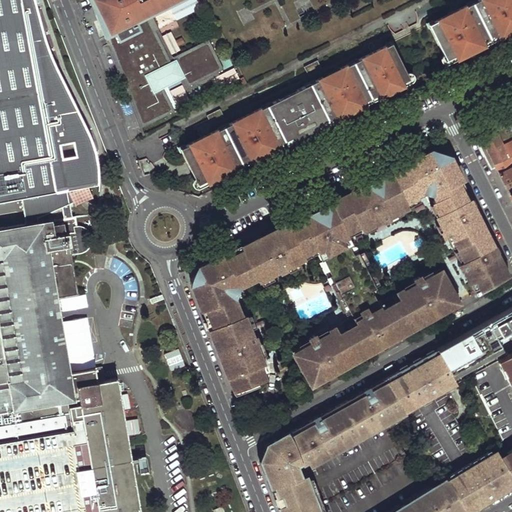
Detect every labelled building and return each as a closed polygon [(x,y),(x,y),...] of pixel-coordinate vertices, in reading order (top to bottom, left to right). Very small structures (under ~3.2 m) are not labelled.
[(0,0),(0,200),(20,197),(23,210),(26,225),(38,222),(37,217),(62,207),(64,218),(72,217),(69,203),(72,202),(74,205),(93,197),(87,183),(96,183),(96,166),(93,163),(94,156),(91,156),(91,148),(89,148),(89,141),(86,141),(86,136),(84,136),(84,131),(81,131),(81,126),(79,126),(79,121),(76,121),(76,115),(74,116),(74,111),(71,111),(72,106),(69,106),(69,101),(67,98),(66,96),(64,96),(64,90),(62,90),(62,86),(59,85),(59,80),(57,81),(57,75),(54,75),(54,71),(52,70),(52,65),(49,65),(49,58),(47,58),(47,53),(44,53),(45,45),(42,45),(42,35),(40,35),(40,25),(37,25),(37,15),(35,15),(35,5),(32,5),(32,0),(0,0)] [(87,0),(102,34),(117,27),(121,36),(134,29),(131,22),(152,12),(177,0),(87,0)] [(434,25),(429,27),(442,54),(451,50),(453,55),(479,42),(477,37),(494,28),(496,33),(511,25),(511,0),(476,0),(478,3),(467,9),(465,6),(433,22),(434,25)] [(476,0),(465,6),(467,9),(478,3),(476,0)] [(152,12),(131,22),(134,29),(121,36),(117,27),(102,34),(144,122),(175,108),(166,88),(183,80),(187,90),(219,75),(217,71),(222,69),(209,40),(173,57),(152,12)] [(511,30),(511,25),(496,33),(494,28),(477,37),(479,42),(453,55),(451,50),(442,54),(446,63),(511,30)] [(181,151),(195,178),(202,174),(205,179),(233,165),(230,161),(246,152),(249,157),(276,143),(274,139),(290,131),(292,136),(319,122),(317,118),(333,109),(336,114),(363,100),(360,96),(376,88),(379,93),(409,78),(393,46),(388,49),(386,45),(378,49),(380,53),(377,55),(375,51),(358,59),(360,62),(350,67),(348,64),(315,81),(316,84),(306,89),(304,86),(272,102),(273,105),(263,110),(261,108),(229,124),(230,127),(220,132),(218,129),(185,146),(187,149),(181,151)] [(358,59),(348,64),(350,67),(360,62),(358,59)] [(318,60),(305,67),(309,76),(322,69),(318,60)] [(202,174),(195,178),(199,187),(410,81),(409,78),(379,93),(376,88),(360,96),(363,100),(336,114),(333,109),(317,118),(319,122),(292,136),(290,131),(274,139),(276,143),(249,157),(246,152),(230,161),(233,165),(205,179),(202,174)] [(315,81),(304,86),(306,89),(316,84),(315,81)] [(272,102),(261,108),(263,110),(273,105),(272,102)] [(220,109),(207,115),(211,124),(225,118),(220,109)] [(478,128),(509,192),(511,190),(511,155),(509,157),(491,121),(478,128)] [(316,251),(345,237),(348,235),(366,226),(368,229),(371,228),(370,225),(381,219),(382,221),(383,221),(385,221),(386,221),(387,220),(388,218),(389,216),(388,215),(427,196),(437,216),(434,217),(435,221),(438,219),(443,228),(442,229),(441,230),(441,231),(441,232),(441,234),(443,235),(444,236),(447,236),(460,262),(459,263),(458,265),(458,266),(459,267),(460,269),(461,269),(462,269),(463,269),(475,292),(508,274),(450,155),(433,150),(196,268),(192,285),(232,390),(248,384),(248,386),(251,385),(251,383),(268,376),(236,293),(261,280),(262,282),(265,280),(264,278),(278,271),(278,272),(280,272),(281,272),(282,272),(284,271),(285,269),(285,268),(285,267),(297,261),(316,251)] [(0,511),(141,511),(116,373),(100,376),(99,365),(69,369),(56,299),(78,295),(70,249),(72,249),(75,248),(78,248),(80,247),(82,247),(84,245),(85,244),(86,242),(86,240),(86,238),(86,236),(85,235),(83,233),(81,231),(77,231),(75,216),(72,217),(64,218),(38,222),(26,225),(0,229),(0,511)] [(349,318),(383,299),(353,241),(352,242),(349,243),(345,237),(316,251),(320,258),(318,259),(344,310),(343,311),(344,313),(345,312),(349,318)] [(303,372),(310,384),(458,302),(439,268),(430,273),(429,270),(426,272),(428,275),(422,278),(421,276),(419,276),(416,276),(415,278),(415,279),(415,281),(415,282),(383,299),(349,318),(316,337),(316,336),(313,335),(312,335),(310,335),(309,337),(309,338),(308,339),(309,341),(291,350),(302,369),(300,371),(301,373),(303,372)] [(511,307),(437,349),(456,381),(458,384),(497,362),(511,353),(511,307)] [(456,381),(437,349),(266,444),(260,460),(280,511),(467,511),(511,485),(511,474),(503,459),(497,450),(447,479),(449,482),(435,490),(433,487),(391,511),(321,511),(318,502),(321,500),(316,488),(313,489),(310,481),(304,484),(297,466),(306,460),(309,465),(405,411),(405,410),(456,381)] [(511,353),(497,362),(509,385),(511,383),(511,449),(506,453),(508,456),(503,459),(511,474),(511,353)]
